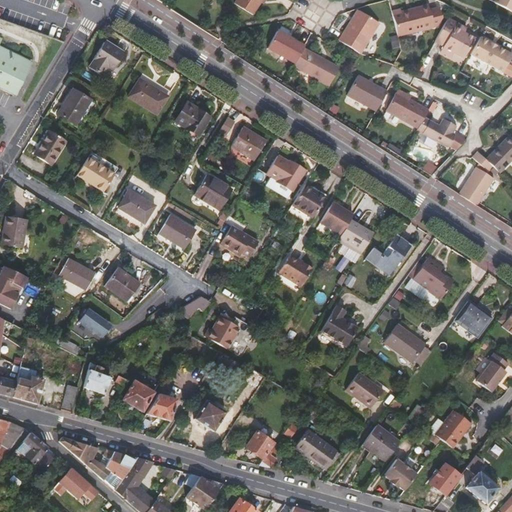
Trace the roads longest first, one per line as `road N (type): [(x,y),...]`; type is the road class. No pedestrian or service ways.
road 1 (secondary): [(511,259),(101,1)]
road 2 (secondary): [(363,511),(38,416)]
road 3 (residential): [(0,165),(101,1)]
road 4 (residential): [(38,416),(63,453),(131,511)]
